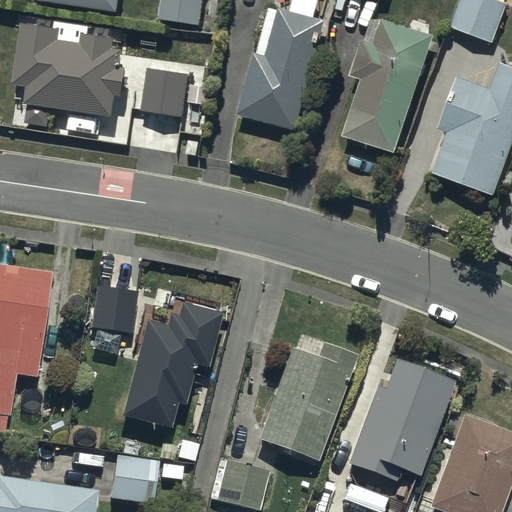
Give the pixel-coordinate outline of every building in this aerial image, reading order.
[(42,0),(42,2),(55,4),(53,12),(77,15),(78,7),(120,14),(121,0),(42,0)] [(205,0),(162,0),(159,21),(201,27),(205,0)] [(298,132),(326,23),(321,21),(326,0),(286,0),(286,12),(280,10),(280,14),(270,11),(258,56),(254,55),(238,117),(298,132)] [(508,5),(494,0),(460,0),(449,28),(493,45),(508,5)] [(116,34),(22,20),(13,81),(29,83),(27,101),(112,113),(115,92),(123,93),(127,64),(120,63),(123,47),(114,45),(116,34)] [(397,155),(435,37),(381,20),(373,46),(363,43),(351,79),(363,83),(344,138),(397,155)] [(494,198),(511,149),(511,69),(502,65),(492,93),(460,81),(442,130),(450,133),(434,175),(494,198)] [(189,72),(148,66),(142,108),(183,114),(189,72)] [(52,275),(0,266),(0,433),(4,434),(7,417),(9,417),(15,378),(36,381),(52,275)] [(132,293),(96,288),(90,330),(127,334),(132,293)] [(166,329),(146,324),(122,419),(171,431),(177,407),(187,409),(197,370),(207,372),(221,317),(178,307),(176,316),(170,315),(166,329)] [(316,360),(291,351),(260,441),(322,462),(358,358),(321,346),(316,360)] [(453,384),(394,363),(384,392),(374,389),(346,467),(405,488),(409,477),(419,481),(453,384)] [(500,511),(511,480),(511,434),(464,417),(430,510),(435,511),(500,511)] [(117,457),(117,459),(110,500),(154,507),(158,479),(181,483),(183,468),(117,457)] [(258,511),(268,474),(227,463),(216,501),(256,511),(258,511)] [(0,511),(95,511),(98,494),(0,478),(0,511)]
